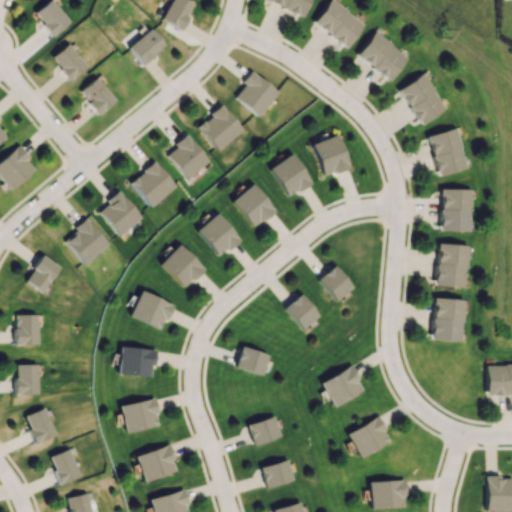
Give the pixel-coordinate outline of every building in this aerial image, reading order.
[(46,0),(50,0),(68,21),(50,36),(31,13),(46,0)] [(167,0),(185,0),(192,4),(177,30),(157,18),(167,0)] [(308,0),(301,16),(267,0),(308,0)] [(327,0),(329,0),(362,22),(345,47),(311,23),(327,0)] [(147,28),(162,45),(140,63),(126,46),(147,28)] [(372,30),(411,57),(392,83),(354,55),(372,30)] [(66,43),(84,65),(67,80),(49,58),(66,43)] [(275,92),(255,115),(233,95),(252,72),(275,92)] [(421,72),(446,107),(422,124),(397,90),(421,72)] [(93,77),(112,100),(95,114),(76,92),(93,77)] [(239,129),(214,151),(193,127),(218,105),(239,129)] [(425,136),(437,176),(466,167),(454,127),(425,136)] [(160,153),(184,134),(205,160),(181,179),(160,153)] [(307,145),(335,135),(349,170),(334,175),(332,171),(319,177),(307,145)] [(0,157),(16,144),(26,156),(23,159),(31,169),(8,189),(0,179),(0,157)] [(289,154),(308,182),(297,190),(295,187),(284,195),(267,170),(289,154)] [(152,162),(172,185),(147,207),(127,184),(152,162)] [(249,181),(274,210),(261,221),(259,217),(249,225),(227,199),(249,181)] [(471,187),(470,230),(439,229),(440,187),(471,187)] [(116,191),(136,216),(116,233),(98,211),(106,204),(104,201),(116,191)] [(213,210),(237,239),(226,249),(223,246),(214,254),(192,228),(213,210)] [(82,216),(105,243),(81,263),(62,240),(74,230),(71,226),(82,216)] [(175,241),(202,268),(191,280),(188,277),(180,285),(156,261),(175,241)] [(466,245),(463,286),(433,285),(436,244),(466,245)] [(39,253),(56,265),(39,291),(23,280),(31,268),(29,267),(39,253)] [(331,265),(350,287),(334,300),(315,279),(331,265)] [(171,303),(165,318),(161,317),(156,328),(127,315),(138,288),(171,303)] [(298,293),(316,315),(300,329),(281,307),(298,293)] [(432,296),(463,300),(458,343),(427,340),(432,296)] [(14,314),(36,314),(35,344),(11,344),(12,327),(14,327),(14,314)] [(153,348),(151,364),(148,364),(147,377),(114,374),(118,344),(153,348)] [(239,345),(267,355),(260,375),(232,366),(239,345)] [(481,362),(511,362),(511,394),(481,395),(481,362)] [(35,363),(35,393),(12,394),(12,377),(15,377),(14,363),(35,363)] [(348,364),(355,377),(352,379),(358,389),(330,406),(317,383),(348,364)] [(150,397),(154,412),(151,413),(154,424),(124,431),(117,404),(150,397)] [(41,406),(54,434),(33,443),(26,429),(29,428),(22,414),(41,406)] [(374,413),(383,428),(379,431),(385,441),(357,458),(342,432),(374,413)] [(271,414),(278,435),(252,444),(245,423),(271,414)] [(163,442),(170,458),(167,459),(172,471),(142,482),(132,454),(163,442)] [(67,447),(79,476),(57,485),(51,470),(53,469),(47,455),(67,447)] [(285,459),(291,480),(264,487),(258,466),(285,459)] [(482,475),(498,475),(498,479),(511,479),(511,511),(482,511),(482,475)] [(401,478),(403,494),(400,494),(401,506),(368,509),(366,481),(401,478)] [(180,487),(184,503),(182,504),(183,511),(148,511),(144,498),(180,487)] [(85,492),(89,511),(66,511),(69,510),(65,497),(85,492)] [(297,501),(300,511),(269,511),(269,510),(297,501)]
